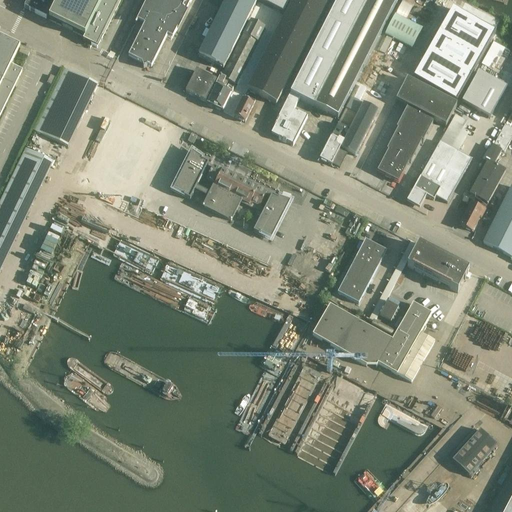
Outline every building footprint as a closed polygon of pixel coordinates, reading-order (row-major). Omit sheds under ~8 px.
[(46,20),(55,0),(28,0),(24,9),(46,20)] [(59,0),(49,21),(85,38),(83,42),(97,49),(121,2),(121,0),(59,0)] [(144,25),(128,58),(141,64),(143,69),(148,68),(151,69),(152,66),(167,37),(173,40),(177,31),(179,32),(188,13),(187,12),(192,0),(147,0),(137,22),(144,25)] [(226,0),(198,58),(223,71),(258,0),(226,0)] [(329,0),(293,0),(248,91),(276,106),(329,0)] [(260,0),(259,3),(284,16),(291,0),(260,0)] [(338,0),(290,96),(299,100),(313,108),(338,120),(397,3),(391,0),(338,0)] [(456,104),(495,35),(452,10),(413,79),(456,104)] [(411,49),(422,29),(396,15),(385,35),(411,49)] [(265,29),(250,21),(224,73),(223,72),(215,88),(216,88),(208,106),(223,113),(232,94),(224,90),(228,82),(236,86),(265,29)] [(0,115),(22,69),(11,63),(20,45),(0,35),(0,115)] [(65,69),(35,132),(67,148),(98,85),(65,69)] [(216,82),(196,72),(185,94),(195,98),(195,99),(199,101),(205,104),(216,82)] [(478,74),(462,104),(490,120),(507,90),(478,74)] [(47,84),(52,87),(56,79),(50,77),(47,84)] [(455,105),(413,83),(405,79),(394,100),(406,106),(394,127),(396,128),(385,149),(386,150),(375,171),(396,183),(407,161),(408,162),(420,141),(421,141),(432,120),(444,126),(455,105)] [(293,113),(299,102),(290,97),(274,129),(271,137),(292,147),(306,119),(293,113)] [(255,103),(244,98),(234,119),(245,124),(254,106),(253,106),(255,103)] [(344,114),(319,161),(324,163),(331,167),(332,165),(340,151),(363,105),(351,99),(346,110),(344,114)] [(363,105),(340,151),(347,155),(348,153),(355,157),(378,112),(363,105)] [(148,122),(112,197),(129,205),(165,130),(148,122)] [(511,140),(511,130),(505,126),(495,144),(493,148),(492,148),(485,162),(487,164),(469,196),(487,206),(506,173),(494,167),(502,153),(504,155),(511,140)] [(197,138),(191,135),(188,143),(193,145),(197,138)] [(414,190),(407,203),(419,210),(426,198),(434,202),(436,198),(447,205),(471,161),(458,153),(440,143),(440,144),(420,179),(414,190)] [(26,149),(0,201),(0,271),(53,162),(26,149)] [(340,151),(332,165),(340,169),(347,155),(340,151)] [(202,162),(202,160),(192,154),(173,191),(184,197),(184,198),(190,201),(208,165),(202,162)] [(251,186),(214,167),(207,181),(213,185),(212,188),(214,189),(204,208),(231,222),(241,202),(249,206),(251,203),(259,208),(266,194),(256,189),(256,187),(256,186),(252,185),(251,186)] [(159,172),(152,187),(161,191),(168,176),(159,172)] [(511,188),(483,244),(503,254),(508,257),(511,259),(511,261),(511,188)] [(279,199),(278,200),(272,197),(256,229),(254,233),(256,234),(260,237),(260,235),(271,241),(290,203),(279,199)] [(486,212),(472,205),(460,227),(472,233),(479,219),(481,221),(486,212)] [(363,227),(366,222),(354,216),(352,221),(363,227)] [(351,223),(348,228),(360,234),(363,228),(351,223)] [(359,235),(348,230),(345,235),(356,241),(359,235)] [(383,251),(365,242),(337,295),(358,306),(385,256),(384,256),(383,252),(383,251)] [(469,272),(419,246),(407,268),(458,294),(469,272)] [(431,316),(413,305),(392,342),(330,307),(312,337),(366,368),(377,368),(378,366),(411,385),(435,343),(422,336),(426,328),(425,328),(431,316)] [(469,478),(497,447),(480,431),(452,462),(469,478)]
